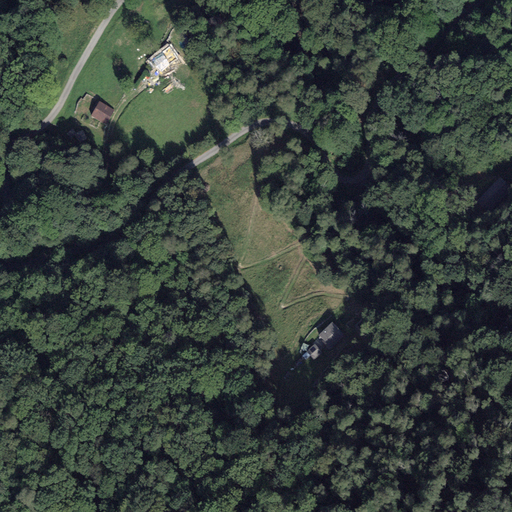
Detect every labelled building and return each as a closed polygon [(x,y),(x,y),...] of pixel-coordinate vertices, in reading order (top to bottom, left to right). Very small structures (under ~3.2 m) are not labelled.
[(281,5),(271,6),(273,17),(283,16),(281,5)] [(219,16),(209,19),(213,30),(223,27),(219,16)] [(169,47),(161,53),(170,65),(178,59),(169,47)] [(170,65),(161,53),(152,60),(161,72),(170,65)] [(106,125),(114,109),(98,101),(90,117),(106,125)] [(73,130),(66,134),(71,141),(76,137),(74,135),(76,134),(73,130)] [(76,134),(74,135),(76,137),(79,143),(87,138),(82,130),(76,134)] [(78,172),(68,171),(66,185),(77,186),(78,172)] [(499,175),(476,202),(489,213),(511,186),(499,175)] [(477,213),(456,211),(455,228),(475,230),(477,213)] [(345,335),(332,323),(318,336),(320,339),(306,353),(317,363),(345,335)] [(186,448),(149,445),(146,484),(183,487),(186,448)]
